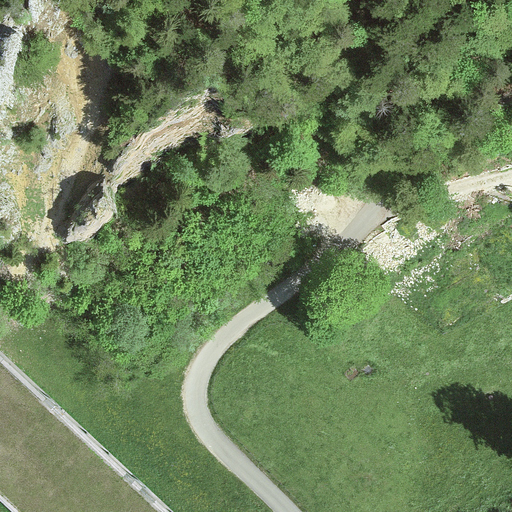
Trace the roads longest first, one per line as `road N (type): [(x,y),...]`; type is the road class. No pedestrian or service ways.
road 1 (unclassified): [(287,511),(211,437),(194,391),(223,338),(326,260)]
road 2 (unclassified): [(511,101),(426,154),(326,260)]
